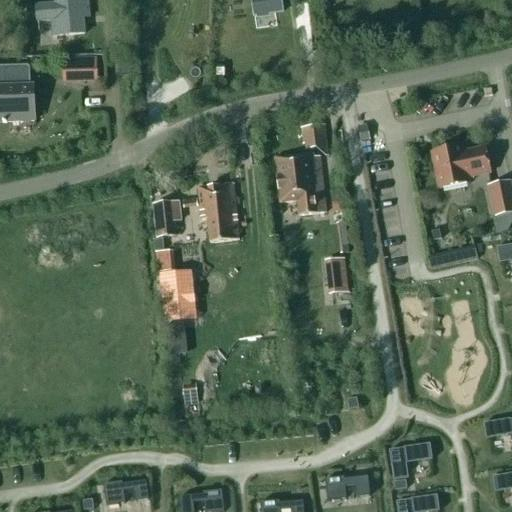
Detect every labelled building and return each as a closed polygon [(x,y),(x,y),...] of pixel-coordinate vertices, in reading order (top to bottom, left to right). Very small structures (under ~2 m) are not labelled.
[(251,0),(254,18),(283,14),(281,0),(251,0)] [(36,7),(38,24),(51,22),(53,38),(85,36),(83,19),(90,19),(88,3),(36,7)] [(129,76),(128,61),(119,61),(120,76),(129,76)] [(56,63),(56,81),(91,80),(90,62),(56,63)] [(28,69),(0,69),(0,124),(34,124),(33,90),(29,90),(28,69)] [(304,151),(327,148),(324,127),(302,130),(304,151)] [(461,149),(432,155),(440,191),(469,185),(468,179),(491,175),(485,150),(463,155),(461,149)] [(315,160),(314,154),(273,159),(279,205),(298,203),(299,217),(327,214),(320,159),(315,160)] [(511,186),(511,182),(491,187),(498,218),(494,219),(493,219),(496,234),(497,234),(509,231),(511,225),(511,186)] [(240,241),(233,185),(198,190),(202,221),(208,221),(211,245),(240,241)] [(179,205),(154,208),(158,240),(177,237),(176,224),(181,223),(179,205)] [(431,234),(434,243),(441,241),(439,232),(431,234)] [(511,247),(497,250),(500,265),(511,262),(511,247)] [(345,262),(329,263),(333,295),(348,293),(345,262)] [(175,287),(174,271),(156,273),(159,302),(163,302),(165,325),(184,323),(182,300),(170,301),(169,288),(175,287)] [(197,393),(184,394),(185,406),(198,405),(197,393)] [(357,400),(347,402),(349,411),(358,410),(357,400)] [(510,421),(484,426),(486,441),(511,436),(511,421),(510,422),(510,421)] [(404,451),(389,453),(394,483),(409,481),(406,465),(432,461),(430,446),(404,450),(404,451)] [(370,495),(367,472),(325,477),(327,500),(346,498),(345,486),(355,485),(356,497),(370,495)] [(511,475),(493,479),(495,494),(511,491),(511,475)] [(149,502),(145,479),(103,485),(106,508),(125,505),(123,494),(134,493),(135,504),(149,502)] [(406,483),(394,484),(395,492),(407,491),(406,483)] [(223,511),(222,491),(179,494),(180,511),(194,511),(194,505),(204,504),(204,511),(223,511)] [(411,503),(396,505),(397,511),(439,511),(437,498),(411,502),(411,503)] [(304,511),(304,500),(261,502),(261,511),(304,511)] [(84,502),(83,503),(83,511),(85,511),(93,511),(92,502),(84,502)]
